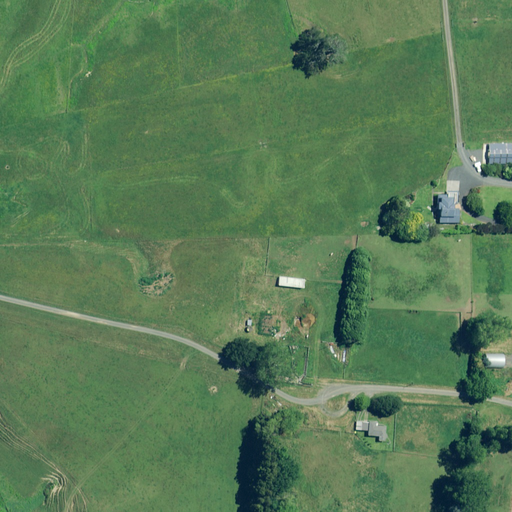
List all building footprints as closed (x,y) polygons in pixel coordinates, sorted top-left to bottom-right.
[(511,164),(511,144),(489,144),(488,164),(511,164)] [(437,217),(437,224),(457,224),(458,209),(452,209),(452,204),(454,204),(454,203),(457,203),(457,193),(445,193),(445,195),(436,195),(436,205),(434,205),(434,211),(435,211),(435,217),(437,217)] [(304,280),(278,277),(278,286),(303,289),(304,280)] [(284,316),(261,314),(259,335),(283,337),(283,334),(289,335),(290,328),(283,327),(284,316)] [(501,368),(502,356),(483,356),(483,368),(501,368)] [(375,427),(375,423),(356,422),(355,430),(367,431),(367,436),(378,437),(378,441),(384,442),(385,427),(375,427)]
